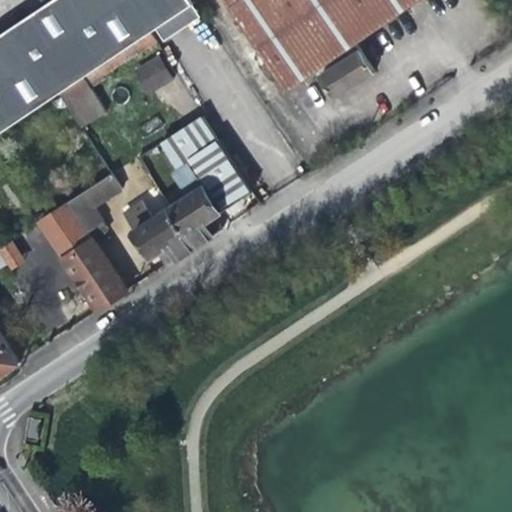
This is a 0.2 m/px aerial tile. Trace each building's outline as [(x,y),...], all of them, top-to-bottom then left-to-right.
[(148,31),(155,26),(192,2),(191,0),(47,0),(0,31),(0,127),(57,90),(148,31)] [(314,69),(334,98),(373,71),(354,42),(414,0),(223,0),(285,89),(314,69)] [(200,14),(192,2),(155,26),(164,38),(200,14)] [(57,90),(71,111),(84,102),(79,93),(156,43),(148,31),(57,90)] [(132,70),(147,94),(173,79),(158,54),(132,70)] [(169,117),(177,130),(193,120),(185,107),(169,117)] [(201,115),(193,120),(177,130),(136,157),(153,184),(154,184),(171,173),(186,195),(169,207),(194,245),(222,227),(214,215),(222,210),(251,190),(201,115)] [(107,176),(68,201),(87,228),(101,219),(91,205),(116,189),(107,176)] [(93,237),(87,228),(68,201),(39,220),(63,257),(93,237)] [(155,254),(163,266),(179,255),(194,245),(169,207),(153,218),(143,203),(123,217),(150,257),(155,254)] [(126,289),(93,237),(63,257),(97,308),(126,289)] [(0,372),(18,360),(0,333),(0,372)]
